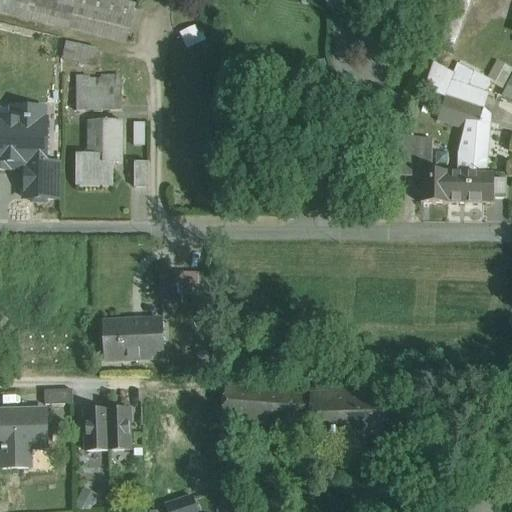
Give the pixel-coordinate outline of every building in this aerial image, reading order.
[(135,5),(112,0),(0,0),(0,11),(32,20),(36,0),(56,0),(132,18),(135,5)] [(132,18),(56,0),(36,0),(32,20),(126,42),(132,18)] [(181,31),(186,48),(204,42),(199,25),(181,31)] [(101,54),(66,46),(62,63),(91,70),(97,71),(101,54)] [(91,70),(62,63),(61,75),(82,79),(89,79),(91,70)] [(446,97),(484,110),(489,95),(433,64),(424,92),(445,99),(446,97)] [(511,76),(501,94),(511,100),(511,76)] [(122,81),(89,81),(89,79),(82,79),(76,79),(77,114),(122,114),(122,81)] [(484,110),(446,97),(445,99),(438,120),(465,129),(476,133),(478,126),(484,110)] [(123,124),(87,124),(87,157),(76,157),(76,189),(113,189),(113,166),(123,166),(123,124)] [(145,126),(134,126),(134,149),(145,149),(145,126)] [(465,129),(458,155),(458,175),(449,174),(431,173),(421,173),(421,179),(420,204),(449,204),(449,205),(494,204),(494,199),(494,175),(484,175),(489,129),(478,126),(476,133),(465,129)] [(407,138),(394,137),(392,177),(404,178),(407,138)] [(433,141),(407,138),(404,178),(421,179),(421,173),(431,173),(433,141)] [(149,166),(134,165),(134,190),(148,191),(149,166)] [(506,175),(494,175),(494,199),(506,199),(506,175)] [(175,271),(161,271),(161,302),(175,302),(175,295),(175,273),(175,271)] [(206,274),(175,273),(175,295),(206,296),(206,274)] [(162,322),(103,325),(105,362),(164,359),(162,322)] [(292,396),(228,388),(224,418),(288,425),(289,421),(307,420),(308,441),(388,437),(386,393),(306,397),(306,399),(291,400),(292,396)] [(73,392),(45,393),(45,407),(73,406),(73,392)] [(185,409),(167,410),(168,424),(186,423),(185,409)] [(130,452),(129,412),(107,413),(108,453),(130,452)] [(47,413),(0,413),(0,450),(2,451),(2,471),(30,470),(30,468),(23,468),(23,450),(48,450),(47,413)] [(107,413),(85,414),(86,454),(108,453),(107,413)] [(13,511),(6,482),(0,483),(0,511),(13,511)] [(85,490),(80,506),(92,510),(97,494),(85,490)] [(196,511),(192,498),(165,508),(166,511),(196,511)]
